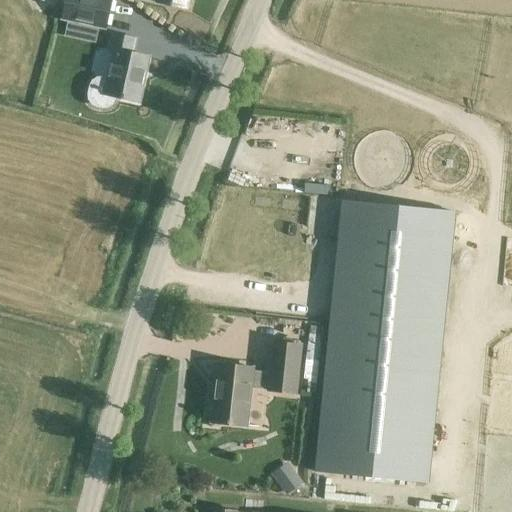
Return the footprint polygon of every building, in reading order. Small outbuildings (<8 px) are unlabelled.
[(64,0),(61,21),(68,22),(65,37),(95,43),(98,29),(105,30),(111,0),(64,0)] [(90,85),(88,94),(88,99),(91,104),(97,107),(102,108),(107,107),(112,104),(115,99),(115,97),(138,102),(148,57),(132,53),(135,39),(113,34),(109,50),(113,52),(107,78),(102,77),(97,77),(92,80),(90,85)] [(342,200),(315,472),(428,483),(455,211),(342,200)] [(248,425),(252,388),(267,390),(267,393),(297,396),(302,345),(271,342),(268,373),(254,371),(254,368),(216,364),(210,421),(248,425)] [(288,493),(301,484),(290,469),(277,478),(288,493)]
